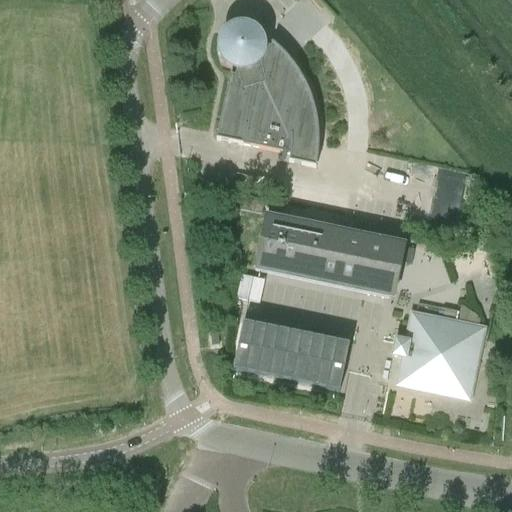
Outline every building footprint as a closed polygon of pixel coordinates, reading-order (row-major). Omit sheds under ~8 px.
[(215,140),(289,155),(288,162),(315,167),(316,165),(317,160),(317,154),(318,149),(318,146),(318,144),(318,138),(318,133),(318,128),(317,123),(316,117),(315,112),(314,107),(312,102),(310,97),(309,92),(307,88),(305,84),(302,78),(300,75),(297,71),(295,68),(291,62),(286,56),(283,53),(280,50),(276,47),(272,43),(271,44),(269,47),(262,42),(261,40),(260,38),(259,36),(258,35),(257,33),(255,32),(253,30),(251,29),(248,28),(246,27),(244,27),(240,27),(238,27),(236,27),(232,28),(230,29),(229,30),(226,33),(224,34),(223,36),(222,38),(221,41),(220,43),(219,45),(219,48),(219,51),(220,53),(221,56),(222,58),(223,61),(225,63),(226,64),(228,66),(231,67),(233,68),(235,69),(234,76),(230,75),(231,74),(229,73),(215,140)] [(278,182),(249,176),(246,191),(275,197),(278,182)] [(262,215),(264,201),(240,196),(237,210),(262,215)] [(394,300),(406,244),(265,215),(253,271),(394,300)] [(413,391),(468,402),(483,331),(412,316),(406,345),(396,343),(393,357),(403,359),(398,383),(414,386),(413,391)] [(347,351),(241,329),(232,376),(338,398),(347,351)]
